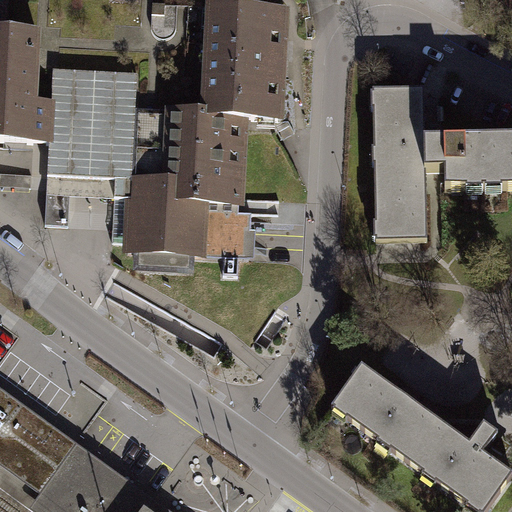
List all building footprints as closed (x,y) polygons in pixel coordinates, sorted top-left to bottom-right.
[(0,0),(0,143),(49,146),(51,108),(34,108),(35,91),(37,58),(38,38),(32,37),(34,2),(4,1),(4,0),(0,0)] [(37,58),(35,91),(34,108),(51,108),(49,146),(48,178),(115,181),(132,182),(134,148),(145,148),(147,112),(169,113),(171,67),(193,68),(195,39),(202,40),(204,0),(239,0),(245,0),(244,0),(4,0),(4,1),(34,2),(32,37),(38,38),(37,58)] [(239,215),(243,122),(279,123),(284,16),(239,14),(239,0),(204,0),(202,40),(195,39),(193,68),(171,67),(169,113),(147,112),(145,148),(134,148),(132,182),(115,181),(114,201),(131,202),(128,256),(137,256),(136,273),(191,276),(192,259),(224,261),(224,278),(238,279),(239,262),(249,263),(251,216),(239,215)] [(375,252),(426,251),(425,192),(451,192),(451,210),(511,209),(511,156),(426,157),(425,102),(373,103),(375,252)] [(398,395),(362,369),(332,409),(473,511),(487,511),(511,479),(511,476),(484,456),(499,437),(485,427),(466,452),(394,400),(398,395)] [(76,447),(78,445),(0,387),(0,466),(40,496),(41,495),(70,456),(76,447)] [(70,456),(41,495),(40,496),(30,510),(31,511),(170,511),(84,449),(78,445),(76,447),(70,456)]
